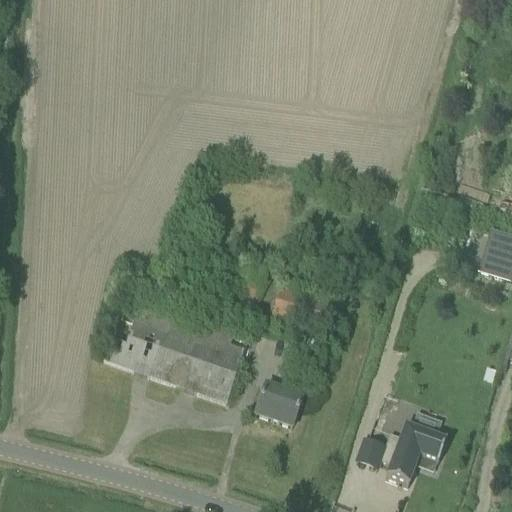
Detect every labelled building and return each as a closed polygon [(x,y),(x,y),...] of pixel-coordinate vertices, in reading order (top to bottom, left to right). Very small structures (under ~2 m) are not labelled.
[(511,241),(491,236),(479,277),(511,287),(511,284),(511,241)] [(346,293),(354,270),(316,257),(309,281),(346,293)] [(251,327),(264,283),(231,273),(217,318),(251,327)] [(342,307),(280,287),(269,321),(331,341),(342,307)] [(225,409),(232,390),(249,342),(126,298),(102,365),(225,409)] [(314,378),(303,374),(290,370),(285,384),(309,393),(314,378)] [(487,371),(483,384),(492,387),(496,374),(487,371)] [(265,387),(261,401),(254,419),(291,433),(302,401),(265,387)] [(434,442),(439,428),(416,420),(411,434),(404,431),(399,444),(389,440),(379,467),(389,471),(384,483),(407,492),(418,462),(437,469),(445,446),(434,442)]
